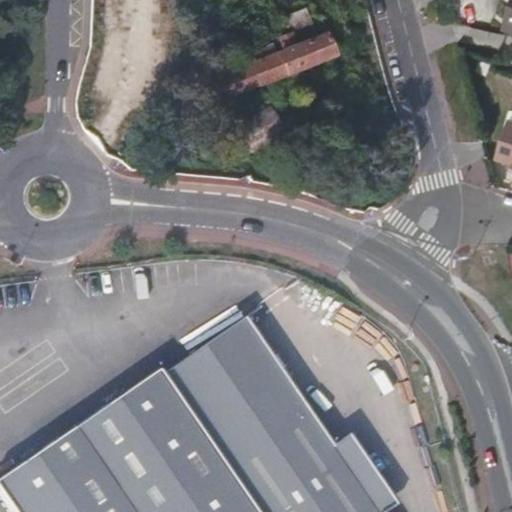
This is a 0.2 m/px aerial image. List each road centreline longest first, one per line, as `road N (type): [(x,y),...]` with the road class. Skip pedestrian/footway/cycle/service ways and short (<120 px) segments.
road 1 (tertiary): [(90,201),(246,215),(297,229),(396,279)]
road 2 (tertiary): [(396,279),(468,350),(511,488)]
road 3 (residential): [(441,206),(443,177),(393,0)]
road 4 (tertiary): [(60,0),(59,159)]
road 5 (tertiary): [(3,211),(25,240),(50,245),(74,235),(90,201)]
